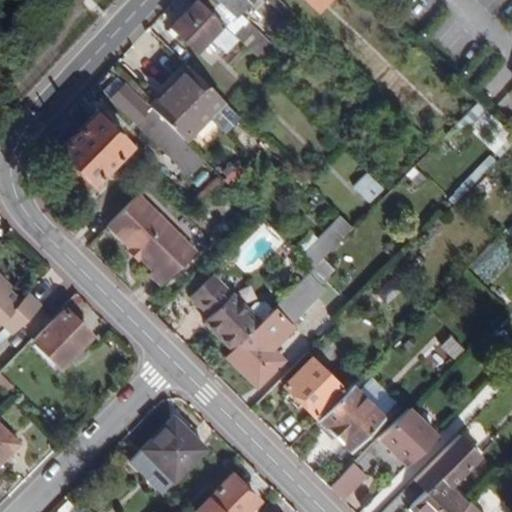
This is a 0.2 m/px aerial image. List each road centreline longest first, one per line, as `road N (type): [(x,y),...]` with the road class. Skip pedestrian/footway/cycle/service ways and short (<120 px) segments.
road 1 (unclassified): [(12,175),(28,214),(177,363)]
road 2 (unclassified): [(12,175),(21,138),(147,0)]
road 3 (residential): [(177,363),(26,511)]
road 4 (unclassified): [(177,363),(324,511)]
